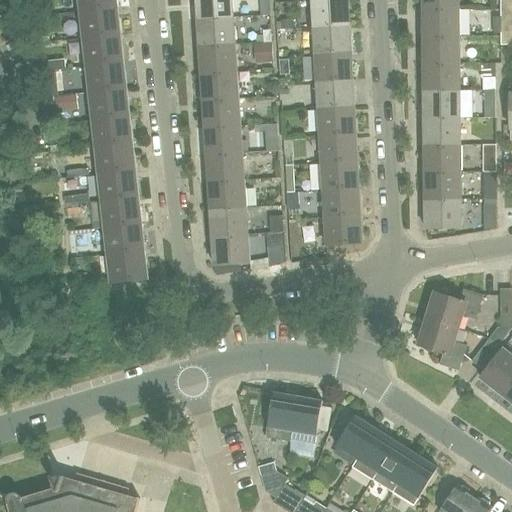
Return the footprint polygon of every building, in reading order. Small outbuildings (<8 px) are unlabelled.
[(73,13),(82,12),(118,7),(116,0),(80,0),(81,6),(72,7),(73,13)] [(196,0),(198,20),(234,18),(233,0),(196,0)] [(314,28),(350,26),(348,0),(334,0),(312,1),(314,28)] [(423,0),(423,11),(460,10),(459,0),(423,0)] [(511,0),(501,0),(502,10),(511,9),(511,0)] [(85,39),(121,34),(118,7),(82,12),(85,39)] [(511,9),(502,10),(502,22),(511,21),(511,9)] [(424,38),(460,37),(460,10),(423,11),(424,38)] [(493,34),(496,34),(502,34),(501,17),(499,17),(496,17),(493,17),(493,34)] [(200,47),(236,45),(234,18),(198,20),(200,47)] [(282,22),(282,30),(286,30),(295,29),(294,20),(282,20),(282,22)] [(511,21),(502,22),(502,34),(511,33),(511,21)] [(316,56),(352,53),(350,26),(314,28),(316,56)] [(263,30),(264,43),(272,42),(271,30),(263,30)] [(511,33),(502,34),(502,46),(511,45),(511,33)] [(88,66),(124,61),(121,34),(85,39),(88,66)] [(424,65),(461,65),(460,37),(424,38),(424,65)] [(270,63),(273,63),(272,49),(272,43),(256,44),(253,45),(255,64),(270,63)] [(202,74),(238,72),(236,45),(200,47),(202,74)] [(317,83),(354,81),(352,53),(316,56),(317,83)] [(289,59),(279,60),(280,76),(290,75),(289,59)] [(91,93),(127,89),(124,61),(88,66),(91,93)] [(424,92),(461,92),(461,65),(424,65),(424,92)] [(495,65),(481,65),(481,79),(495,79),(495,65)] [(204,102),(240,99),(238,72),(202,74),(204,102)] [(319,110),(355,108),(354,81),(317,83),(319,110)] [(94,120),(130,116),(127,89),(91,93),(94,120)] [(291,101),(290,90),(280,90),(280,92),(280,101),(285,101),(291,101)] [(486,119),(497,118),(496,90),(485,90),(486,119)] [(425,119),(462,119),(461,92),(424,92),(425,119)] [(55,112),(63,111),(61,97),(53,98),(55,112)] [(205,129),(242,126),(240,99),(204,102),(205,129)] [(320,137),(357,135),(355,108),(319,110),(320,137)] [(97,147),(133,143),(130,116),(94,120),(97,147)] [(425,147),(462,146),(462,119),(425,119),(425,147)] [(207,156),(244,153),(242,126),(205,129),(207,156)] [(322,164),(359,162),(357,135),(320,137),(322,164)] [(100,175),(136,170),(133,143),(97,147),(100,175)] [(495,173),(497,173),(497,145),(486,145),(484,145),(484,173),(495,173)] [(425,174),(462,173),(462,146),(425,147),(425,174)] [(209,183),(246,180),(244,153),(207,156),(209,183)] [(324,191),(360,189),(359,162),(322,164),(324,191)] [(103,202),(140,197),(136,170),(100,175),(103,202)] [(426,201),(463,201),(462,173),(425,174),(426,201)] [(211,210),(247,208),(246,180),(209,183),(211,210)] [(325,218),(362,216),(360,189),(324,191),(325,218)] [(299,207),(298,193),(287,194),(288,207),(299,207)] [(106,229),(143,224),(140,197),(103,202),(106,229)] [(463,201),(426,201),(426,229),(463,228),(463,201)] [(213,237),(249,235),(247,208),(211,210),(213,237)] [(362,216),(325,218),(327,246),(363,244),(362,216)] [(109,256),(146,251),(143,224),(106,229),(109,256)] [(268,236),(270,259),(286,258),(284,234),(268,236)] [(249,235),(213,237),(215,265),(251,263),(249,235)] [(146,251),(109,256),(112,283),(149,279),(146,251)] [(511,327),(511,289),(501,290),(502,329),(511,327)] [(427,320),(458,329),(463,315),(476,319),(483,296),(464,290),(461,301),(436,293),(427,320)] [(454,342),(458,329),(427,320),(419,345),(444,353),(441,365),(459,371),(467,346),(454,342)] [(490,339),(472,362),(482,369),(499,346),(490,339)] [(503,396),(511,384),(511,355),(504,349),(481,379),(503,396)] [(511,402),(511,384),(503,396),(511,402)] [(291,442),(298,397),(274,392),(266,438),(291,442)] [(316,443),(317,436),(318,430),(322,407),(323,401),(298,397),(291,442),(292,443),(293,439),(316,443)] [(333,409),(322,407),(318,430),(322,430),(329,432),(333,409)] [(358,460),(377,429),(356,416),(337,446),(358,460)] [(373,480),(397,442),(377,429),(358,460),(353,467),(373,480)] [(394,493),(417,455),(397,442),(373,480),(394,493)] [(415,506),(420,499),(439,468),(417,455),(394,493),(415,506)] [(285,485),(289,478),(279,472),(263,476),(267,492),(277,499),(285,485)] [(136,511),(140,499),(128,495),(130,489),(78,474),(76,481),(65,478),(65,477),(64,476),(54,477),(52,477),(55,489),(22,498),(22,497),(21,496),(20,494),(19,494),(17,493),(16,493),(14,493),(13,493),(12,494),(11,494),(10,495),(9,496),(8,497),(8,498),(7,499),(7,501),(7,502),(10,511),(136,511)] [(297,488),(295,491),(285,485),(277,499),(274,503),(289,511),(295,511),(307,496),(307,495),(297,488)] [(465,511),(476,497),(470,493),(470,490),(463,485),(460,487),(458,485),(440,511),(465,511)] [(325,511),(328,508),(307,495),(307,496),(295,511),(325,511)] [(489,511),(492,508),(490,507),(490,504),(484,499),(480,500),(476,497),(465,511),(489,511)]
